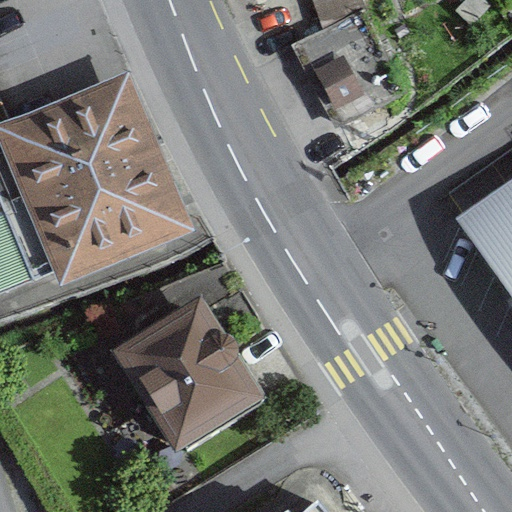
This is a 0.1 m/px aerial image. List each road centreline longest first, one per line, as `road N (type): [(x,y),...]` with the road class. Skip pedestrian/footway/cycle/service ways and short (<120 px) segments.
road 1 (primary): [(156,0),(276,232),(485,511)]
road 2 (unknown): [(0,328),(276,232)]
